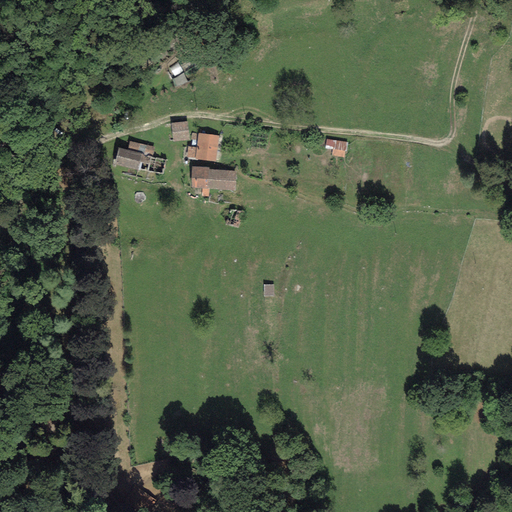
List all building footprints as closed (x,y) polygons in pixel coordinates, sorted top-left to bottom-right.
[(190,141),(187,123),(170,125),(173,144),(190,141)] [(215,162),(218,137),(198,134),(196,148),(188,147),(187,158),(195,159),(195,160),(215,162)] [(333,157),(346,159),(349,144),(328,141),(327,148),(334,149),(333,157)] [(152,167),(155,148),(130,144),(129,152),(119,150),(116,169),(140,173),(142,165),(152,167)] [(209,168),(192,168),(191,190),(236,192),(237,172),(209,171),(209,168)]
